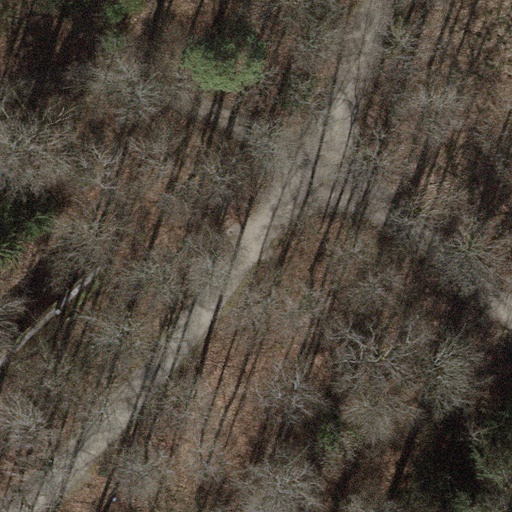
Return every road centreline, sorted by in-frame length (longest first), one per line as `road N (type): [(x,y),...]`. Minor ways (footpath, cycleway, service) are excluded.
road 1 (track): [(12,511),(184,339),(318,150),(376,0)]
road 2 (track): [(511,309),(318,150)]
